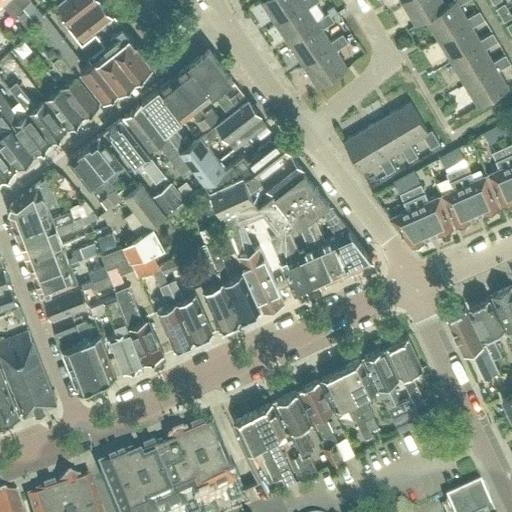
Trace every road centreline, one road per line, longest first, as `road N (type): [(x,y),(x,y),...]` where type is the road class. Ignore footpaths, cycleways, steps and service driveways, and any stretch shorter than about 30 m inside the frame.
road 1 (residential): [(80,429),(409,281)]
road 2 (residential): [(0,194),(221,19)]
road 3 (residential): [(511,499),(409,281)]
road 4 (residential): [(80,429),(0,225)]
road 5 (residential): [(409,281),(399,256),(304,132)]
road 6 (residential): [(304,132),(387,61),(353,0)]
road 7 (residential): [(304,132),(221,19)]
